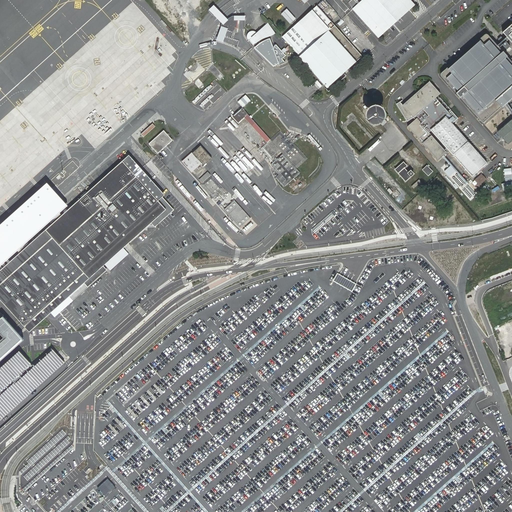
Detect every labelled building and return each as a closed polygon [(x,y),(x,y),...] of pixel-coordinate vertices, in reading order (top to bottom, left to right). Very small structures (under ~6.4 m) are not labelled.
[(379,38),(416,5),(411,0),(362,0),(353,9),(379,38)] [(344,73),(363,56),(335,25),(318,5),(282,37),(300,56),(326,85),(328,87),(344,73)] [(296,18),(287,8),(281,14),(291,24),(296,18)] [(245,27),(252,20),(244,11),(238,17),(238,18),(240,20),(240,21),(242,23),(245,27)] [(241,24),(242,23),(240,21),(240,20),(238,18),(237,19),(232,23),(227,28),(232,32),(237,28),(241,24)] [(286,55),(276,44),(274,47),(271,37),(274,34),(276,32),(268,23),(259,31),(257,32),(255,31),(252,31),(249,32),(248,34),(248,36),(248,38),(249,39),(250,40),(252,42),(253,43),(254,44),(254,45),(255,46),(255,48),(274,67),(278,64),(281,64),(284,63),(286,62),(283,59),(286,55)] [(511,23),(503,31),(507,36),(497,45),(488,34),(487,34),(485,33),(484,34),(483,35),(478,39),(479,40),(448,67),(447,67),(446,68),(441,72),(440,73),(440,74),(441,75),(483,123),(501,106),(502,107),(510,100),(511,101),(511,118),(497,132),(508,144),(511,140),(511,23)] [(487,162),(452,124),(456,120),(458,118),(451,110),(449,112),(436,97),(440,93),(429,81),(402,104),(400,101),(396,104),(407,121),(413,117),(415,119),(407,126),(419,139),(423,144),(438,161),(447,152),(448,151),(449,150),(471,176),(487,162)] [(365,127),(382,114),(365,93),(348,106),(365,127)] [(238,123),(248,114),(242,108),(233,117),(238,123)] [(143,137),(156,127),(153,123),(141,134),(143,137)] [(158,154),(173,140),(164,130),(149,144),(158,154)] [(307,157),(281,131),(263,147),(272,157),(281,150),(297,166),(307,157)] [(204,165),(213,158),(201,145),(193,153),(192,152),(182,161),(192,172),(202,163),(204,165)] [(299,173),(282,154),(271,165),(280,174),(276,178),(285,186),(299,173)] [(141,168),(129,155),(96,184),(0,270),(0,298),(22,323),(27,328),(30,331),(31,331),(56,308),(124,248),(127,246),(152,224),(155,226),(174,209),(163,196),(164,194),(144,171),(141,168)] [(405,182),(414,174),(410,169),(408,171),(405,168),(407,166),(403,161),(394,169),(405,182)] [(433,171),(427,165),(422,169),(428,176),(433,171)] [(203,183),(211,176),(208,172),(200,180),(203,183)] [(212,174),(201,185),(214,200),(225,189),(212,174)] [(481,184),(486,179),(482,174),(475,180),(478,183),(477,185),(480,188),(482,185),(481,184)] [(413,189),(420,182),(418,179),(411,186),(413,189)] [(47,182),(0,223),(0,265),(67,204),(47,182)] [(235,200),(224,209),(241,226),(250,217),(235,200)] [(18,334),(14,330),(1,316),(0,316),(0,359),(22,340),(19,335),(18,334)] [(0,421),(3,419),(66,362),(60,356),(57,352),(53,348),(34,365),(20,351),(0,369),(0,421)]
